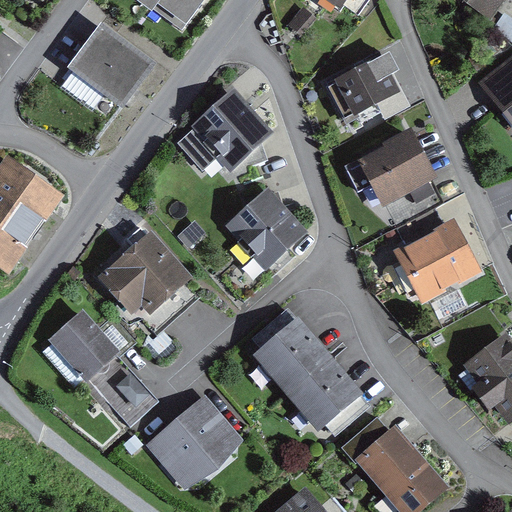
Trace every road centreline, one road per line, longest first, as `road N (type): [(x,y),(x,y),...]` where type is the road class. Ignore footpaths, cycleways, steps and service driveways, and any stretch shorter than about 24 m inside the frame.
road 1 (residential): [(511,483),(488,471),(375,348),(282,80),(224,24)]
road 2 (residential): [(0,341),(112,167),(224,24)]
road 3 (residential): [(402,0),(402,17),(511,278)]
road 4 (residential): [(0,393),(49,439),(160,511)]
